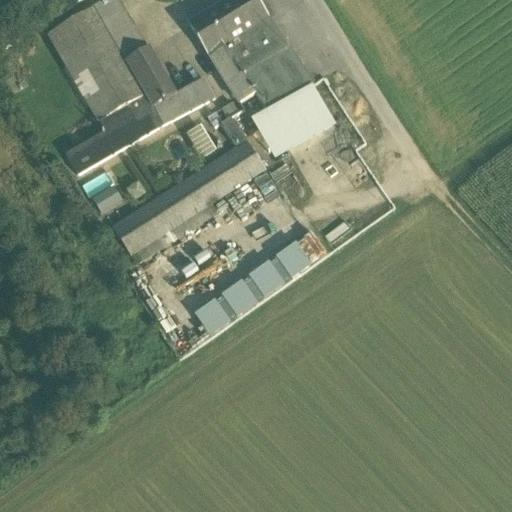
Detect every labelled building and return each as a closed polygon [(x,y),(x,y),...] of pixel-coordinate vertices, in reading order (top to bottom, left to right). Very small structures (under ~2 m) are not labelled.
[(116,0),(112,0),(95,10),(49,37),(107,136),(68,158),(72,166),(69,167),(71,169),(68,171),(71,176),(76,172),(79,178),(164,129),(215,99),(204,81),(174,98),(148,53),(136,33),(116,0)] [(226,86),(240,107),(255,97),(256,97),(224,50),(269,24),(268,23),(252,0),(234,0),(189,27),(226,86)] [(255,97),(267,115),(310,91),(313,90),(269,24),(224,50),(256,97),(255,97)] [(252,124),(275,166),(337,131),(310,91),(267,115),(252,124)] [(222,127),(237,149),(245,143),(231,121),(222,127)] [(216,154),(200,129),(186,138),(202,162),(216,154)] [(114,230),(131,256),(211,207),(222,200),(266,173),(249,146),(114,230)] [(122,203),(113,189),(92,202),(101,216),(122,203)] [(217,217),(211,207),(131,256),(137,267),(217,217)] [(312,267),(296,245),(195,318),(210,339),(312,267)]
